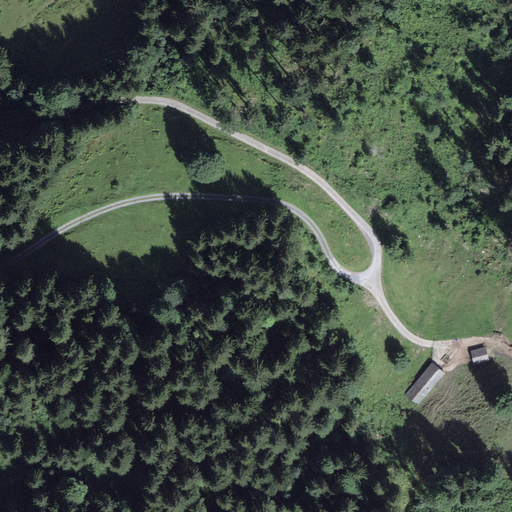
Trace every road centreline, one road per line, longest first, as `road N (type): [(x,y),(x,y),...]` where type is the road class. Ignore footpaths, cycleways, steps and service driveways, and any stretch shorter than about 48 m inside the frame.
road 1 (track): [(0,125),(131,100),(180,105),(320,184),(369,237),(368,273)]
road 2 (track): [(368,273),(347,275),(287,209),(256,199),(153,197),(65,224),(0,266)]
